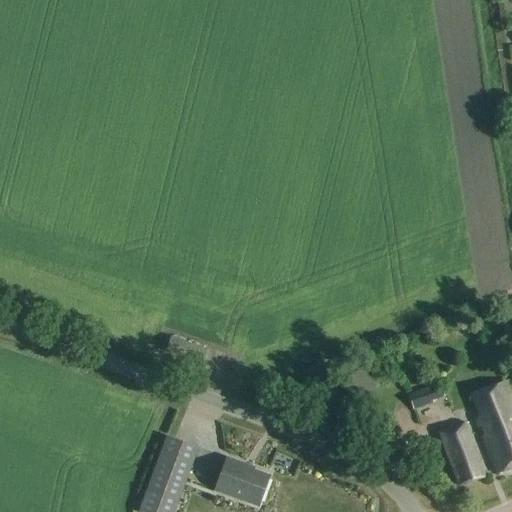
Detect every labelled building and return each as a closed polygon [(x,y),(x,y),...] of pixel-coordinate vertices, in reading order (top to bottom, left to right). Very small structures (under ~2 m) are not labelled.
[(511,46),(511,30),(488,32),(489,49),(511,46)] [(511,97),(494,104),(498,115),(511,110),(511,97)] [(203,366),(207,352),(174,341),(169,355),(203,366)] [(495,475),(511,469),(511,394),(508,384),(472,397),(482,422),(476,424),(495,475)] [(414,411),(445,399),(440,385),(409,397),(414,411)] [(459,489),(486,479),(466,423),(439,433),(459,489)] [(176,511),(200,448),(167,437),(139,511),(176,511)] [(257,507),(268,476),(243,466),(244,464),(226,458),(214,491),(257,507)]
